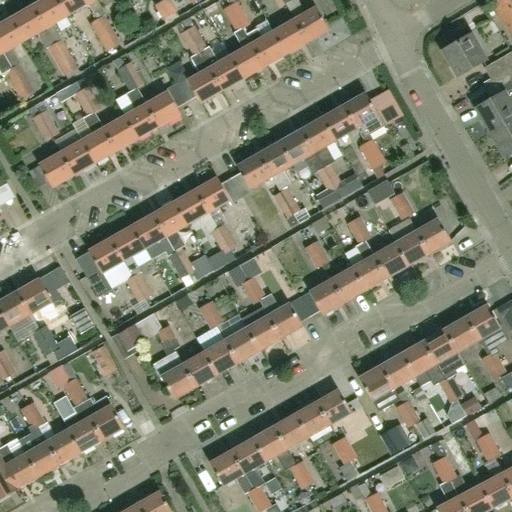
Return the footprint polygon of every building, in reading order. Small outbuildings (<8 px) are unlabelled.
[(69,18),(58,0),(45,0),(34,7),(48,30),(69,18)] [(90,6),(86,0),(58,0),(69,18),(80,12),(90,6)] [(94,13),(103,8),(98,1),(99,0),(86,0),(90,6),(94,13)] [(165,0),(155,7),(165,24),(179,16),(177,13),(178,12),(170,0),(165,0)] [(265,67),(226,0),(221,0),(203,11),(214,29),(227,21),(222,12),(224,12),(236,33),(233,34),(242,49),(231,56),(244,79),(265,67)] [(286,55),(273,32),(263,38),(257,29),(247,35),(244,29),(251,25),(237,2),(231,6),(226,0),(265,67),(286,55)] [(286,4),(283,0),(273,0),(279,9),(286,4)] [(337,11),(331,0),(319,7),(325,18),(337,11)] [(511,36),(511,0),(494,0),(490,3),(511,36)] [(27,42),(48,30),(34,7),(13,19),(27,42)] [(294,20),(307,43),(329,30),(316,7),(294,20)] [(98,39),(113,30),(104,16),(90,25),(98,39)] [(201,38),(190,18),(183,22),(223,91),(244,79),(231,56),(219,63),(204,37),(201,38)] [(27,42),(13,19),(0,26),(0,45),(6,55),(27,42)] [(294,20),(273,32),(286,55),(307,43),(294,20)] [(223,91),(183,22),(176,26),(193,57),(190,59),(199,74),(188,80),(198,97),(201,103),(223,91)] [(121,45),(113,30),(98,39),(106,53),(121,45)] [(486,61),(472,36),(443,52),(458,77),(486,61)] [(70,55),(62,41),(48,49),(56,63),(70,55)] [(6,55),(0,45),(0,72),(1,75),(5,73),(12,69),(4,55),(6,55)] [(511,53),(503,58),(484,69),(487,75),(491,80),(491,81),(500,75),(511,68),(511,53)] [(78,69),(70,55),(56,63),(63,77),(78,69)] [(124,66),(120,58),(113,62),(130,93),(126,96),(129,101),(119,107),(138,139),(159,127),(146,105),(138,90),(124,66)] [(138,90),(145,85),(131,62),(124,66),(138,90)] [(28,79),(20,65),(12,69),(5,73),(13,87),(28,79)] [(490,100),(476,109),(483,121),(490,133),(511,121),(511,105),(511,104),(511,103),(511,68),(500,75),(491,81),(482,86),(490,100)] [(198,97),(188,80),(187,78),(166,89),(168,92),(178,109),(198,97)] [(36,94),(28,79),(13,87),(21,102),(36,94)] [(116,152),(82,91),(77,83),(70,87),(87,117),(73,125),(95,164),(116,152)] [(124,117),(105,128),(96,114),(102,110),(89,88),(82,91),(116,152),(138,139),(119,107),(118,108),(124,117)] [(367,95),(345,108),(357,130),(365,144),(359,148),(366,160),(372,157),(374,159),(381,154),(371,136),(404,117),(389,90),(370,101),(367,95)] [(168,92),(146,105),(159,127),(181,115),(178,109),(168,92)] [(60,134),(42,103),(34,107),(74,176),(95,164),(73,125),(72,125),(82,141),(62,153),(53,138),(60,134)] [(74,176),(34,107),(27,111),(45,142),(42,144),(51,159),(39,166),(52,188),(74,176)] [(345,108),(324,120),(336,141),(357,130),(345,108)] [(336,141),(324,120),(303,132),(324,169),(317,174),(322,184),(330,179),(331,182),(338,178),(331,166),(336,162),(327,147),(336,141)] [(511,121),(490,133),(504,157),(511,152),(511,121)] [(324,169),(303,132),(281,144),(294,166),(304,160),(313,175),(316,173),(317,174),(324,169)] [(281,144),(260,156),(280,191),(291,185),(284,172),(294,166),(281,144)] [(372,157),(366,160),(373,171),(379,168),(380,169),(387,165),(385,161),(381,154),(374,159),(372,157)] [(416,165),(391,175),(396,186),(415,179),(419,188),(443,178),(433,154),(414,162),(416,165)] [(280,191),(260,156),(238,169),(241,174),(251,191),(252,190),(264,183),(272,199),(275,197),(282,194),(281,193),(280,191)] [(251,191),(241,174),(221,185),(231,202),(232,204),(242,199),(266,240),(286,228),(281,219),(268,226),(250,195),(254,192),(252,190),(251,191)] [(351,177),(341,183),(343,188),(337,192),(342,200),(359,190),(351,177)] [(330,179),(322,184),(327,191),(316,197),(324,211),(342,200),(337,192),(343,188),(341,183),(338,178),(331,182),(330,179)] [(221,185),(218,179),(196,192),(209,215),(231,202),(221,185)] [(288,189),(281,193),(282,194),(275,197),(281,208),(287,204),(289,206),(295,202),(288,189)] [(209,215),(196,192),(175,204),(188,227),(209,215)] [(407,205),(413,214),(415,213),(403,193),(389,201),(394,210),(401,206),(402,208),(407,205)] [(287,204),(281,208),(287,219),(284,220),(289,230),(299,224),(294,216),(301,212),(300,211),(295,202),(289,206),(287,204)] [(188,227),(175,204),(154,216),(167,239),(175,253),(188,276),(195,272),(192,265),(182,249),(186,246),(178,232),(188,227)] [(402,221),(413,214),(407,205),(402,208),(401,206),(394,210),(402,221)] [(306,208),(300,211),(301,212),(294,216),(299,224),(311,218),(306,208)] [(167,239),(154,216),(133,228),(146,251),(160,243),(167,239)] [(358,230),(360,232),(365,229),(359,218),(348,224),(353,234),(358,230)] [(437,220),(415,232),(429,255),(450,243),(437,220)] [(225,225),(218,229),(231,252),(238,248),(225,225)] [(146,251),(133,228),(111,241),(124,264),(128,271),(137,266),(133,258),(146,251)] [(282,243),(294,257),(311,243),(299,228),(282,243)] [(231,252),(218,229),(210,233),(222,253),(228,264),(236,260),(231,252)] [(353,234),(352,234),(359,246),(355,248),(363,262),(352,268),(365,292),(387,279),(373,256),(365,242),(370,238),(365,229),(360,232),(358,230),(353,234)] [(429,255),(415,232),(394,244),(408,267),(429,255)] [(124,264),(111,241),(77,260),(100,299),(113,292),(103,276),(114,269),(124,264)] [(305,249),(311,259),(324,252),(318,242),(305,249)] [(394,244),(373,256),(387,279),(408,267),(394,244)] [(324,252),(311,259),(316,269),(329,262),(324,252)] [(188,276),(175,253),(168,257),(181,280),(188,276)] [(222,253),(207,262),(214,274),(228,264),(222,253)] [(204,258),(192,265),(195,272),(200,281),(214,274),(207,262),(204,258)] [(253,260),(239,269),(247,282),(255,278),(262,275),(253,260)] [(365,292),(352,268),(342,274),(331,280),(344,304),(365,292)] [(241,286),(247,282),(239,269),(227,274),(236,290),(241,286)] [(132,278),(145,301),(150,309),(158,305),(140,274),(132,278)] [(145,301),(132,278),(125,282),(138,304),(145,301)] [(253,293),(261,288),(255,278),(247,282),(241,286),(246,294),(252,291),(253,293)] [(309,293),(321,313),(323,316),(344,304),(331,280),(323,285),(309,293)] [(40,281),(18,293),(38,327),(60,315),(56,308),(64,304),(57,291),(49,295),(40,281)] [(267,298),(261,288),(253,293),(252,291),(246,294),(253,306),(267,298)] [(18,293),(0,303),(0,309),(10,328),(19,344),(34,335),(41,331),(38,327),(18,293)] [(321,313),(309,293),(288,304),(300,325),(321,313)] [(182,312),(193,306),(187,296),(176,303),(182,312)] [(511,325),(511,299),(499,307),(509,327),(511,325)] [(212,302),(200,309),(205,318),(210,315),(211,317),(218,313),(212,302)] [(300,325),(288,304),(268,316),(281,339),(302,328),(300,325)] [(495,347),(507,340),(488,306),(466,318),(479,341),(488,357),(482,360),(488,369),(493,366),(494,368),(500,365),(494,354),(498,353),(495,347)] [(281,339),(268,316),(263,308),(242,320),(246,328),(259,352),(281,339)] [(0,333),(10,328),(0,310),(0,333)] [(210,315),(205,318),(211,330),(216,327),(224,323),(218,313),(211,317),(210,315)] [(155,333),(163,330),(153,314),(116,336),(129,357),(141,350),(139,347),(147,341),(156,336),(155,333)] [(466,318),(445,330),(458,353),(479,341),(466,318)] [(170,326),(163,330),(155,333),(156,336),(162,345),(169,341),(170,343),(177,338),(170,326)] [(41,331),(34,335),(39,346),(46,342),(48,344),(54,340),(48,327),(41,331)] [(209,349),(203,353),(216,376),(227,370),(238,364),(231,352),(224,341),(216,327),(211,330),(207,332),(215,346),(209,349)] [(259,352),(246,328),(224,341),(238,364),(259,352)] [(458,353),(445,330),(423,342),(445,380),(445,381),(439,384),(444,394),(451,390),(452,392),(459,388),(453,377),(458,374),(456,371),(465,366),(463,362),(458,353)] [(60,350),(53,354),(58,362),(78,351),(70,337),(57,344),(60,350)] [(46,342),(39,346),(46,358),(53,354),(60,350),(57,344),(54,340),(48,344),(46,342)] [(445,380),(423,342),(402,355),(415,377),(421,387),(430,381),(433,387),(445,380)] [(92,353),(106,377),(118,371),(104,346),(92,353)] [(196,387),(183,364),(176,352),(153,365),(173,400),(196,387)] [(5,353),(0,355),(0,368),(4,366),(5,368),(11,365),(5,353)] [(203,353),(183,364),(196,387),(216,376),(203,353)] [(402,355),(381,367),(393,390),(407,382),(418,403),(427,399),(421,388),(421,387),(415,377),(402,355)] [(11,378),(17,375),(11,365),(5,368),(4,366),(0,368),(0,374),(4,382),(11,378)] [(505,373),(500,365),(494,368),(493,366),(488,369),(494,379),(505,373)] [(378,413),(400,402),(393,390),(381,367),(359,379),(378,413)] [(67,381),(59,368),(50,374),(55,381),(57,380),(62,388),(63,387),(64,387),(69,384),(67,381)] [(511,373),(501,380),(509,395),(511,393),(511,373)] [(64,387),(69,395),(73,393),(74,395),(80,391),(83,390),(77,380),(80,378),(77,374),(67,381),(69,384),(64,387)] [(20,381),(17,375),(11,378),(14,384),(20,381)] [(451,390),(444,394),(451,405),(465,397),(459,388),(452,392),(451,390)] [(484,395),(489,404),(501,397),(496,388),(484,395)] [(76,414),(64,422),(69,431),(68,432),(80,454),(102,441),(95,430),(80,405),(86,402),(89,400),(83,390),(80,391),(74,395),(73,393),(69,395),(76,407),(73,409),(76,414)] [(352,414),(339,391),(317,404),(330,426),(352,414)] [(95,430),(102,441),(123,429),(106,397),(94,404),(91,399),(89,400),(86,402),(80,405),(95,430)] [(466,417),(480,409),(474,398),(460,406),(466,417)] [(408,417),(416,412),(409,401),(396,409),(401,418),(407,415),(408,417)] [(41,415),(35,403),(20,411),(26,421),(27,420),(32,417),(33,419),(39,416),(41,415)] [(330,426),(317,404),(296,416),(309,438),(330,426)] [(0,406),(0,426),(9,422),(0,406)] [(407,415),(401,418),(408,430),(416,426),(421,422),(416,412),(408,417),(407,415)] [(31,434),(18,441),(19,443),(26,455),(38,477),(59,465),(42,435),(39,429),(47,424),(41,415),(39,416),(33,419),(32,417),(27,420),(26,421),(29,427),(28,428),(31,434)] [(309,438),(296,416),(274,428),(288,450),(309,438)] [(427,419),(421,422),(416,426),(424,440),(435,434),(427,419)] [(379,437),(391,456),(409,446),(397,426),(379,437)] [(274,428),(253,440),(266,463),(277,457),(285,472),(290,469),(291,469),(296,466),(288,450),(274,428)] [(80,454),(68,432),(49,442),(43,434),(42,435),(59,465),(80,454)] [(482,438),(494,459),(500,455),(489,434),(482,438)] [(352,449),(345,437),(332,445),(337,455),(339,454),(344,451),(345,453),(351,450),(352,449)] [(494,459),(482,438),(475,441),(487,462),(494,459)] [(266,463),(253,440),(232,452),(245,475),(254,491),(247,494),(252,503),(259,500),(260,502),(267,498),(260,487),(266,484),(256,468),(266,463)] [(3,449),(0,450),(0,461),(4,468),(9,477),(14,486),(16,489),(38,477),(26,455),(19,443),(18,441),(7,447),(3,449)] [(0,498),(16,489),(14,486),(9,477),(4,468),(0,461),(0,450),(3,449),(0,442),(0,498)] [(439,460),(452,483),(459,479),(439,442),(432,446),(439,460)] [(339,454),(337,455),(344,466),(339,469),(347,482),(357,476),(350,463),(357,458),(352,449),(351,450),(345,453),(344,451),(339,454)] [(245,475),(232,452),(210,465),(223,487),(236,480),(245,475)] [(396,491),(416,482),(405,458),(385,467),(396,491)] [(437,510),(438,511),(466,511),(459,498),(452,483),(439,460),(432,464),(444,487),(440,489),(448,504),(437,510)] [(296,466),(291,469),(296,479),(302,475),(303,477),(310,473),(304,461),(296,466)] [(511,469),(502,475),(511,494),(511,469)] [(302,475),(296,479),(302,490),(315,482),(310,473),(303,477),(302,475)] [(511,494),(502,475),(480,487),(492,509),(511,498),(511,494)] [(365,483),(364,484),(378,511),(388,511),(378,493),(372,496),(365,483)] [(378,511),(364,484),(359,487),(358,485),(349,490),(355,500),(362,497),(370,511),(378,511)] [(480,487),(459,498),(466,511),(486,511),(492,509),(480,487)] [(292,508),(295,492),(281,489),(277,504),(292,508)] [(170,511),(160,493),(138,505),(141,511),(170,511)] [(328,501),(329,502),(332,509),(346,502),(343,494),(333,499),(328,501)] [(259,500),(252,503),(257,511),(263,511),(266,511),(272,507),(267,498),(260,502),(259,500)]
